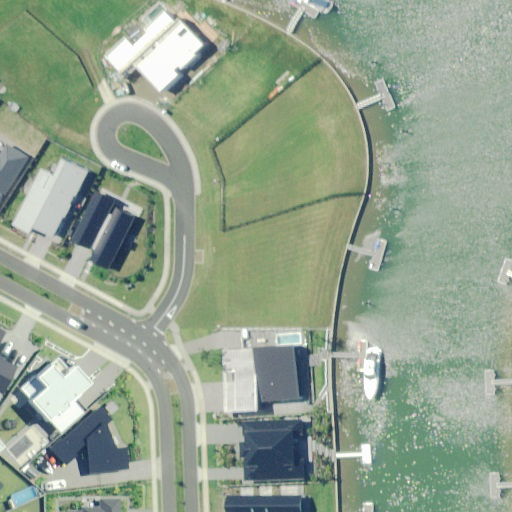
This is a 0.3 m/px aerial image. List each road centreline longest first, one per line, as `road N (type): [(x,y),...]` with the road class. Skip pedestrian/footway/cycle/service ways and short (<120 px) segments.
road 1 (residential): [(173,193),(110,157),(103,139),(115,121),(144,122),(175,173)]
road 2 (residential): [(146,338),(186,395),(191,511)]
road 3 (residential): [(0,256),(146,338)]
road 4 (residential): [(166,511),(161,393),(133,353)]
road 5 (residential): [(146,338),(178,281),(173,193)]
road 6 (residential): [(133,353),(0,283)]
